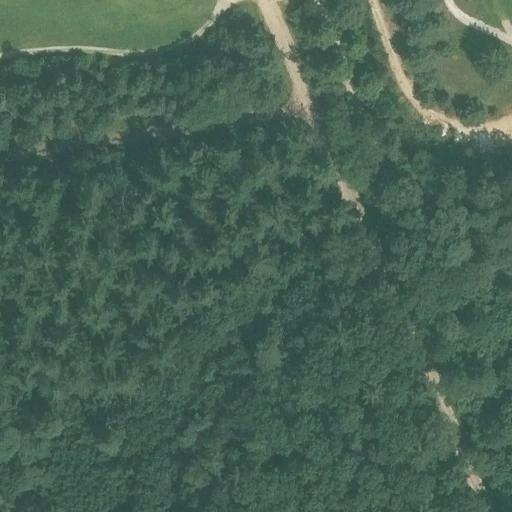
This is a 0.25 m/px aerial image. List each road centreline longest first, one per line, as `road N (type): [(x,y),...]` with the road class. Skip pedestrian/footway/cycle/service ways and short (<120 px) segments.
road 1 (track): [(486,511),(267,0)]
road 2 (track): [(366,233),(193,434),(161,511)]
road 3 (track): [(0,161),(311,105)]
